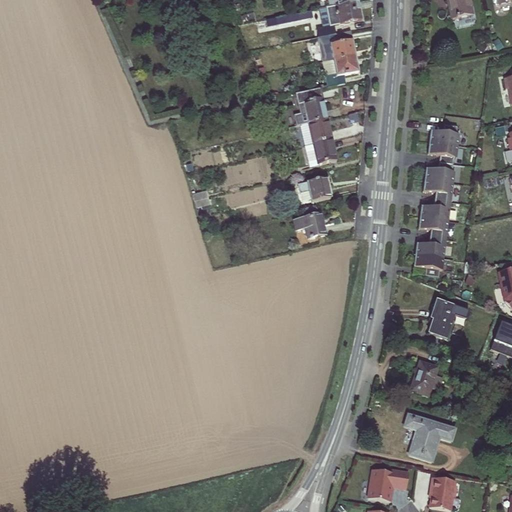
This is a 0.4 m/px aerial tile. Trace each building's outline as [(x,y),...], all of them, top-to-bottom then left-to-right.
[(212,0),(215,9),(225,6),(223,0),(212,0)] [(328,0),(330,8),(357,3),(356,0),(328,0)] [(447,0),(452,20),(454,20),(454,21),(457,20),(457,19),(471,16),(467,0),(447,0)] [(330,8),(319,10),(322,28),(316,30),(318,38),(335,35),(333,26),(361,21),(357,3),(330,8)] [(311,12),(275,19),(277,25),(312,18),(311,12)] [(318,38),(320,48),(330,47),(333,61),(355,57),(350,32),(335,35),(318,38)] [(343,76),(358,73),(355,57),(333,61),(322,63),(327,88),(345,85),(343,76)] [(511,69),(511,70),(511,74),(511,76),(501,78),(503,89),(506,88),(509,105),(511,104),(511,69)] [(320,90),(292,96),(299,127),(304,126),(308,125),(327,120),(320,90)] [(331,141),(327,120),(308,125),(310,133),(313,145),(331,141)] [(429,133),(427,144),(456,147),(458,135),(454,135),(455,127),(442,126),(441,133),(437,133),(436,134),(429,133)] [(318,166),(336,162),(331,141),(313,145),(313,147),(304,150),(308,169),(318,167),(318,166)] [(456,147),(427,144),(426,154),(434,155),(434,156),(438,156),(437,164),(451,165),(452,158),(455,158),(456,147)] [(451,165),(437,164),(436,171),(432,170),(432,172),(424,171),(422,181),(451,184),(453,172),(450,172),(451,165)] [(326,180),(298,186),(300,195),(308,193),(310,201),(311,204),(330,199),(326,180)] [(451,184),(422,181),(421,191),(429,192),(429,193),(434,194),(433,201),(449,203),(451,184)] [(206,192),(192,196),(194,202),(208,199),(206,192)] [(308,193),(300,195),(302,203),(310,201),(308,193)] [(194,202),(195,208),(209,205),(208,199),(194,202)] [(449,203),(433,201),(431,208),(427,208),(427,209),(419,208),(418,218),(446,222),(449,203)] [(320,217),(293,223),(295,233),(305,231),(307,240),(324,236),(320,217)] [(446,222),(418,218),(416,228),(425,229),(424,231),(429,231),(428,238),(444,240),(446,222)] [(444,240),(428,238),(427,245),(422,245),(422,246),(414,245),(413,256),(442,259),(444,240)] [(442,259),(413,256),(412,266),(420,267),(420,268),(424,269),(423,276),(436,278),(437,270),(440,271),(442,259)] [(511,269),(497,272),(500,286),(498,286),(501,297),(502,296),(503,299),(502,300),(508,309),(510,307),(511,309),(511,269)] [(432,321),(428,335),(446,341),(448,334),(453,318),(464,322),(467,312),(439,303),(437,311),(433,310),(430,320),(432,321)] [(464,322),(453,318),(448,334),(459,338),(464,322)] [(511,327),(499,323),(488,350),(511,359),(511,357),(511,327)] [(437,369),(419,363),(409,392),(428,398),(430,390),(438,392),(442,380),(435,377),(437,369)] [(506,380),(492,375),(490,382),(504,387),(506,380)] [(439,439),(451,443),(455,431),(407,416),(403,428),(416,432),(408,456),(431,463),(439,439)] [(404,489),(406,472),(388,470),(388,472),(372,470),(370,482),(368,481),(366,499),(388,502),(389,493),(388,492),(389,487),(404,489)] [(454,480),(431,476),(429,490),(431,490),(428,506),(449,510),(451,495),(454,493),(455,488),(453,485),(454,480)]
